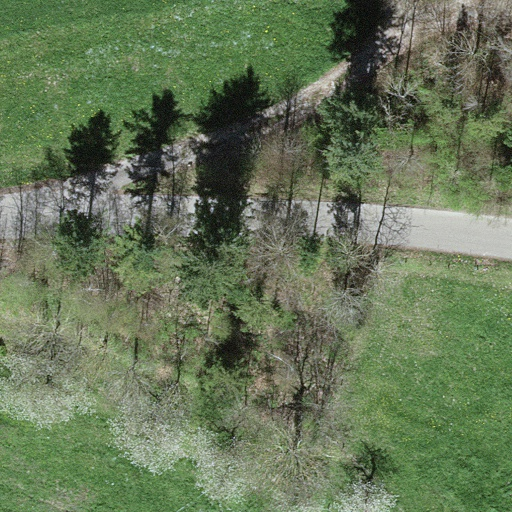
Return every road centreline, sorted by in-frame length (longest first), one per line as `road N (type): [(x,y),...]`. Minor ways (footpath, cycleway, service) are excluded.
road 1 (unclassified): [(0,215),(205,209),(511,233)]
road 2 (track): [(59,211),(122,174),(277,121),(402,33),(438,17),(511,7)]
road 3 (track): [(0,321),(207,411),(309,469),(365,511)]
